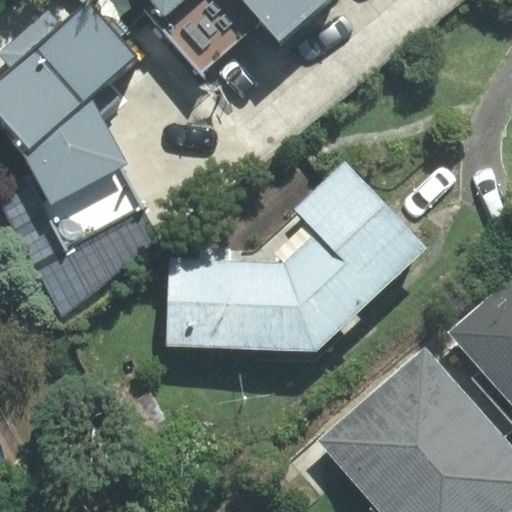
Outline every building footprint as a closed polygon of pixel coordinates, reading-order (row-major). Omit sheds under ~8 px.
[(147,0),(153,6),(145,13),(201,77),(259,26),(278,48),(332,0),(331,0),(147,0)] [(0,61),(11,74),(0,84),(0,125),(20,148),(50,208),(127,170),(91,100),(136,62),(87,6),(62,27),(48,11),(0,52),(0,61)] [(426,250),(345,167),(273,237),(316,351),(426,250)] [(316,351),(273,237),(260,251),(176,246),(171,344),(316,351)] [(511,276),(450,331),(511,402),(511,276)] [(498,511),(511,500),(511,449),(424,349),(320,440),(383,511),(498,511)]
